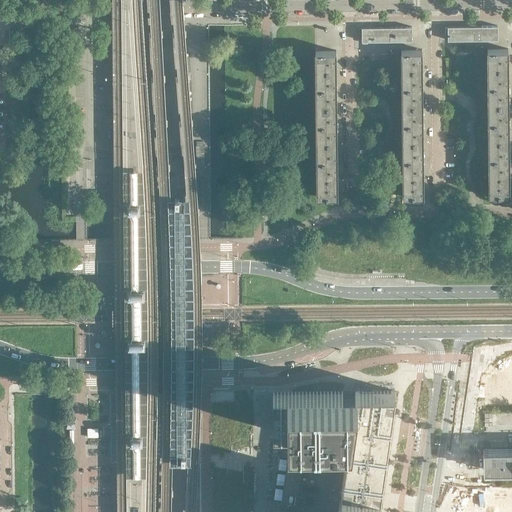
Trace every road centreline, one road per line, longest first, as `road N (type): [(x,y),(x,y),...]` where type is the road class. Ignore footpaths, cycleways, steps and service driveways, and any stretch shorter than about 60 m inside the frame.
road 1 (secondary): [(511,292),(347,294),(226,267),(54,269),(0,284)]
road 2 (secondary): [(0,347),(69,364),(227,365),(349,336),(421,334)]
road 3 (tertiary): [(13,9),(347,5)]
road 4 (tertiary): [(421,334),(434,347),(438,373),(418,511)]
road 5 (tertiary): [(433,511),(465,331)]
road 6 (residential): [(438,181),(435,4)]
road 7 (residential): [(350,166),(347,5)]
